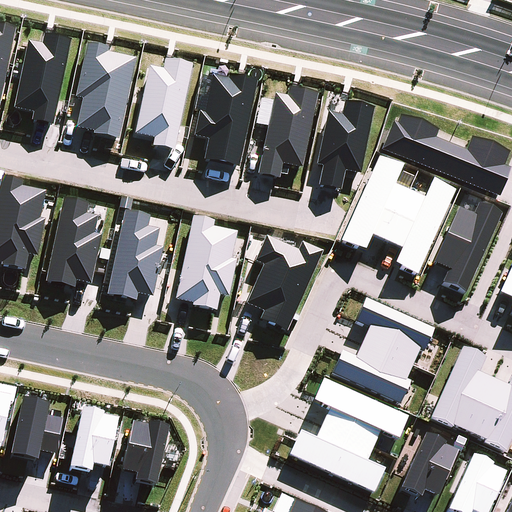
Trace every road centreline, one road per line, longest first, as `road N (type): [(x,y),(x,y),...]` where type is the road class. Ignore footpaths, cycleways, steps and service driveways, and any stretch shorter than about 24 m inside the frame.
road 1 (residential): [(221,411),(267,393),(291,372),(341,275),(363,277),(511,344)]
road 2 (residential): [(0,152),(333,223)]
road 3 (secondary): [(243,0),(511,65)]
road 4 (residential): [(0,332),(190,375),(221,411)]
road 5 (residential): [(363,511),(226,450)]
